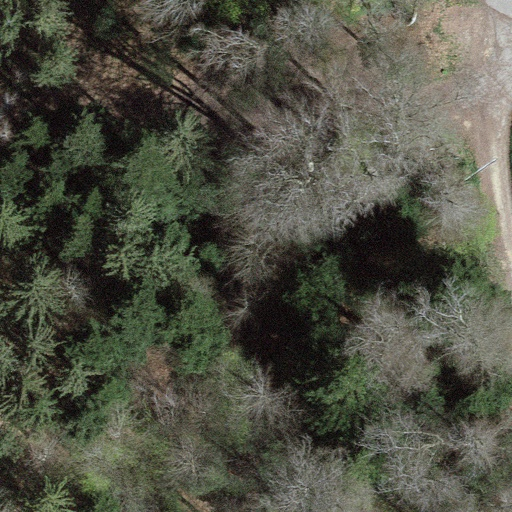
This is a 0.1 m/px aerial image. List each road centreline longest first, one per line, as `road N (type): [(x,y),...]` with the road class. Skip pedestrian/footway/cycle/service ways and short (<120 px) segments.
road 1 (track): [(480,105),(0,135)]
road 2 (track): [(480,105),(511,242)]
